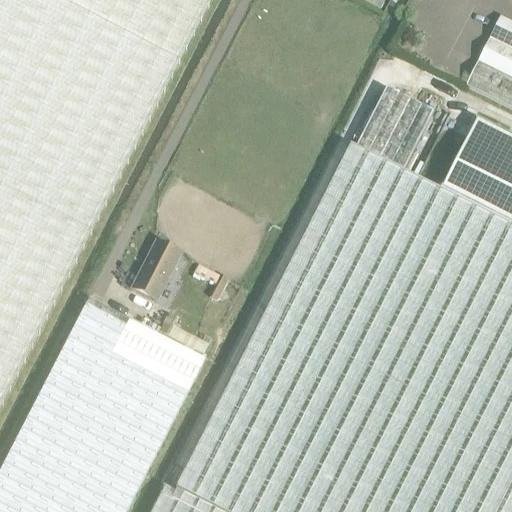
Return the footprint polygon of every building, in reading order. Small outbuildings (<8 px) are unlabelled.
[(0,0),(0,409),(211,0),(0,0)] [(355,0),(380,13),(383,6),(381,0),(355,0)] [(511,25),(499,19),(466,88),(511,111),(511,25)] [(355,152),(402,176),(432,116),(393,97),(385,93),(383,97),(355,152)] [(440,194),(511,231),(511,140),(476,122),(440,194)] [(511,511),(511,231),(440,194),(402,176),(355,152),(348,148),(193,457),(174,496),(163,491),(152,511),(511,511)] [(156,306),(181,258),(154,245),(129,293),(156,306)] [(220,281),(201,270),(197,279),(217,288),(209,301),(215,305),(227,282),(221,279),(220,281)] [(86,305),(72,332),(188,393),(200,369),(204,361),(202,360),(166,342),(87,302),(86,305)] [(168,317),(159,335),(167,339),(172,329),(176,321),(168,317)] [(167,339),(166,342),(202,360),(207,348),(172,329),(167,339)] [(72,332),(0,471),(0,511),(127,511),(188,393),(72,332)]
